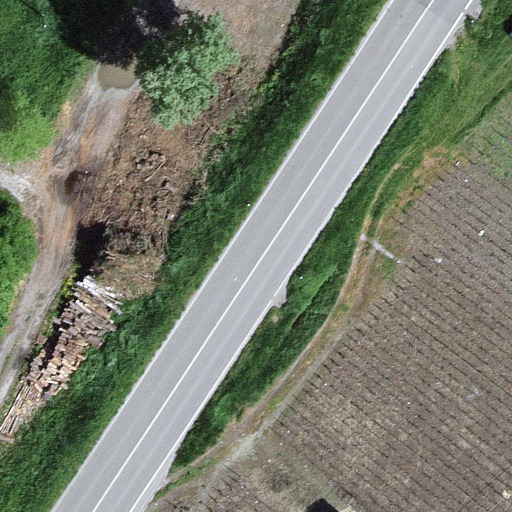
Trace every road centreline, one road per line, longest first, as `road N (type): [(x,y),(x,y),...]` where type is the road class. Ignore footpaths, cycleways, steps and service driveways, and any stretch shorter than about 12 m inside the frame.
road 1 (tertiary): [(91,511),(431,0)]
road 2 (track): [(161,0),(28,168)]
road 3 (track): [(0,334),(19,287),(28,168),(0,161)]
